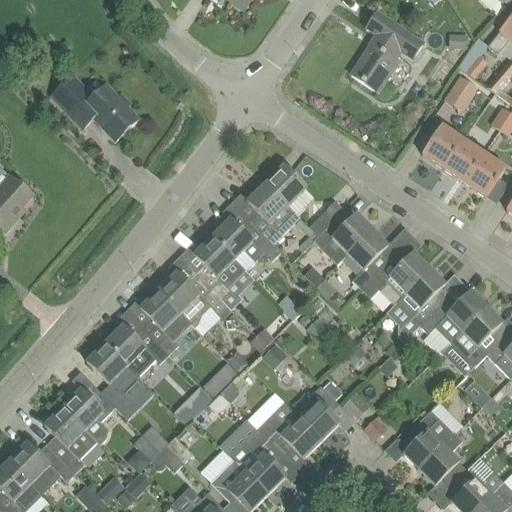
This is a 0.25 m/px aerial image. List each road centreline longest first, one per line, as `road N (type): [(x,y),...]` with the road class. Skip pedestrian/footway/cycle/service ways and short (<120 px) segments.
road 1 (unclassified): [(0,408),(136,253),(248,100)]
road 2 (residential): [(511,273),(248,100)]
road 3 (unclassified): [(248,100),(166,36),(141,0)]
road 4 (unclassified): [(317,0),(248,100)]
road 5 (residential): [(308,511),(336,481),(354,474),(399,511)]
